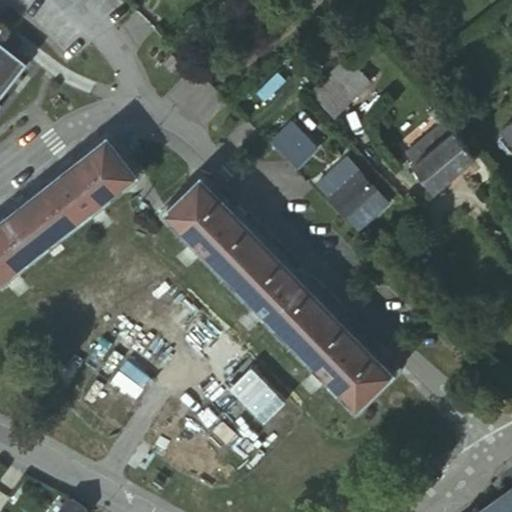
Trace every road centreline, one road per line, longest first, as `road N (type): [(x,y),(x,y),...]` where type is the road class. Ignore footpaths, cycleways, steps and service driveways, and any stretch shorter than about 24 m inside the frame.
road 1 (residential): [(501,442),(194,130),(145,106),(102,108),(0,178)]
road 2 (residential): [(0,437),(133,511)]
road 3 (residential): [(401,511),(501,442)]
